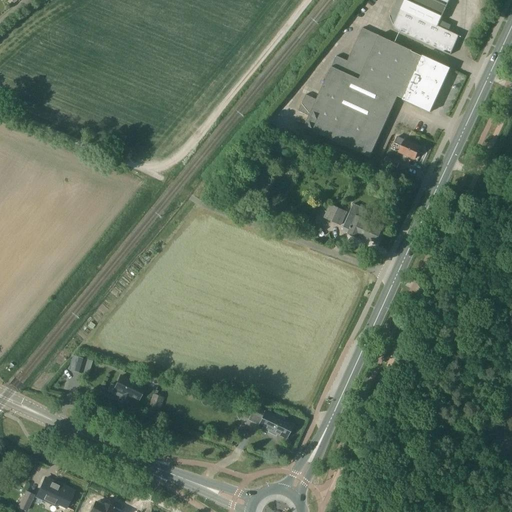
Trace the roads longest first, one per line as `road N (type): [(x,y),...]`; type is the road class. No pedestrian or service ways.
road 1 (secondary): [(289,493),(511,25)]
road 2 (tertiary): [(251,504),(0,395)]
road 3 (unclassified): [(163,179),(0,111)]
